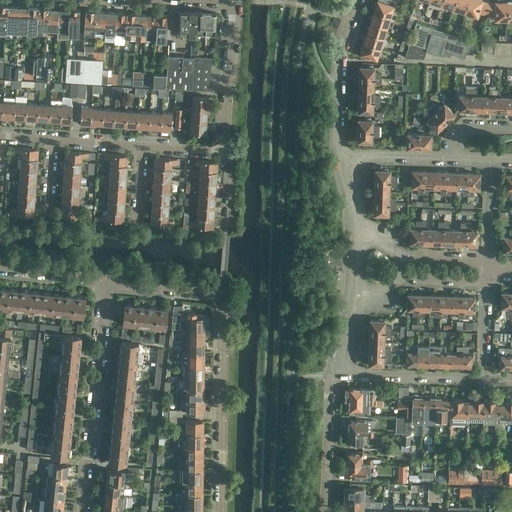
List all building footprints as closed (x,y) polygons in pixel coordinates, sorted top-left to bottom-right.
[(452,9),(454,0),(441,0),(440,5),(452,9)] [(464,12),(467,0),(454,0),(452,9),(464,12)] [(467,0),(464,12),(477,17),(478,14),(481,1),(481,0),(467,0)] [(508,2),(503,2),(503,1),(502,0),(501,0),(497,0),(498,0),(497,1),(497,2),(495,2),(495,4),(494,17),(494,20),(508,20),(508,2)] [(389,17),(393,6),(378,1),(377,1),(377,3),(376,4),(375,6),(375,8),(374,12),(389,17)] [(485,15),(488,3),(481,1),(478,14),(485,15)] [(494,17),(495,4),(488,3),(485,15),(494,17)] [(16,32),(18,7),(8,6),(6,30),(6,32),(16,32)] [(26,33),(28,8),(18,7),(16,32),(26,33)] [(37,34),(37,29),(38,8),(28,7),(28,8),(26,33),(37,34)] [(47,30),(49,9),(49,8),(38,8),(37,29),(47,30)] [(57,30),(58,9),(49,9),(47,30),(57,30)] [(68,31),(69,9),(69,10),(58,9),(57,30),(56,38),(60,39),(60,31),(68,31)] [(79,10),(69,9),(68,31),(68,34),(78,35),(79,10)] [(95,33),(96,12),(96,11),(85,11),(84,35),(94,36),(94,33),(95,33)] [(187,31),(188,11),(178,11),(177,31),(187,31)] [(196,36),(197,12),(188,11),(187,31),(186,35),(196,36)] [(104,34),(106,12),(96,12),(95,33),(104,34)] [(115,34),(116,13),(106,12),(104,34),(115,34)] [(124,43),(125,39),(126,13),(116,12),(116,13),(115,34),(114,42),(124,43)] [(205,33),(206,14),(202,14),(202,12),(197,12),(196,36),(196,33),(205,33)] [(386,27),(389,17),(374,12),(373,16),(371,17),(370,19),(371,21),(371,22),(386,27)] [(135,40),(137,14),(126,13),(125,39),(135,40)] [(211,14),(206,14),(205,33),(215,34),(216,13),(211,13),(211,14)] [(424,16),(412,13),(410,15),(415,19),(422,21),(424,16)] [(145,40),(147,15),(137,14),(135,40),(145,40)] [(156,41),(157,15),(157,16),(147,15),(145,40),(156,41)] [(166,42),(167,16),(157,15),(156,41),(166,42)] [(383,38),(386,27),(371,22),(369,26),(368,27),(367,30),(368,31),(367,33),(383,38)] [(473,42),(446,33),(415,23),(405,57),(423,59),(425,51),(439,55),(439,54),(444,56),(445,53),(464,59),(466,52),(472,51),(473,42)] [(379,48),(383,38),(367,33),(366,37),(365,38),(364,40),(364,42),(364,43),(379,48)] [(376,59),(379,48),(364,43),(362,47),(361,48),(360,51),(361,52),(360,54),(376,59)] [(93,56),(94,52),(94,47),(85,47),(84,55),(93,56)] [(94,52),(93,56),(93,57),(97,60),(97,61),(102,61),(103,61),(103,53),(94,52)] [(192,89),(194,57),(168,56),(167,74),(166,88),(192,89)] [(37,57),(36,79),(44,80),(45,67),(45,58),(37,57)] [(210,65),(213,65),(214,59),(204,58),(204,60),(202,60),(202,58),(194,57),(192,89),(208,90),(208,89),(208,83),(209,83),(209,81),(208,81),(209,76),(210,73),(209,73),(209,68),(210,68),(210,65)] [(67,59),(65,81),(65,82),(101,84),(102,61),(97,61),(67,59)] [(5,77),(13,78),(14,66),(6,65),(5,77)] [(360,67),(359,78),(381,79),(381,73),(374,73),(374,67),(373,67),(372,66),(369,66),(368,67),(360,67)] [(13,78),(21,78),(22,68),(14,68),(13,78)] [(111,84),(122,84),(123,74),(112,74),(111,84)] [(166,88),(167,74),(158,74),(157,87),(166,88)] [(380,85),(381,79),(359,78),(359,89),(373,89),(373,84),(380,85)] [(482,110),(482,96),(476,96),(476,89),(476,87),(471,86),(471,88),(470,110),(482,110)] [(471,88),(465,88),(465,96),(459,95),(458,110),(470,110),(471,88)] [(372,95),(373,90),(373,89),(359,89),(358,100),(380,101),(380,95),(372,95)] [(494,111),(494,89),(488,89),(488,97),(482,96),(482,110),(494,111)] [(505,111),(506,97),(499,97),(500,89),(494,89),(494,111),(505,111)] [(193,96),(192,108),(207,109),(208,97),(193,96)] [(380,107),(380,101),(358,100),(358,112),(372,112),(372,107),(380,107)] [(14,118),(15,103),(3,102),(2,117),(14,118)] [(26,119),(27,104),(15,103),(14,118),(26,119)] [(90,123),(91,108),(92,107),(91,107),(92,105),(89,104),(89,107),(87,107),(87,103),(82,103),(81,106),(80,124),(90,125),(90,123)] [(454,114),(444,104),(439,109),(434,103),(430,107),(445,123),(454,114)] [(37,119),(38,105),(27,104),(26,119),(37,119)] [(49,120),(50,105),(38,105),(37,119),(49,120)] [(60,121),(62,106),(50,105),(49,120),(60,121)] [(62,105),(62,106),(60,121),(61,121),(60,123),(71,123),(72,106),(62,105)] [(437,131),(445,123),(430,107),(426,111),(431,117),(427,120),(437,131)] [(102,124),(103,109),(91,108),(90,123),(102,124)] [(206,121),(207,109),(192,108),(191,120),(206,121)] [(114,125),(115,110),(103,109),(102,124),(114,125)] [(125,126),(126,111),(115,110),(114,125),(125,126)] [(137,127),(138,112),(126,111),(125,126),(137,127)] [(149,127),(150,113),(138,112),(137,127),(149,127)] [(161,113),(160,128),(160,130),(171,130),(172,113),(162,112),(161,113)] [(160,128),(161,113),(150,113),(149,127),(160,128)] [(358,120),(357,130),(379,131),(379,126),(372,125),(372,120),(371,120),(370,119),(367,119),(366,120),(358,120)] [(205,133),(206,121),(191,120),(190,132),(205,133)] [(371,142),(371,137),(379,137),(379,131),(357,130),(357,141),(365,142),(366,143),(369,143),(371,142)] [(418,148),(419,134),(407,134),(406,148),(418,148)] [(431,134),(427,134),(419,134),(418,148),(430,148),(431,134)] [(37,160),(38,149),(16,147),(16,152),(22,153),(21,159),(37,160)] [(81,163),(81,157),(87,157),(87,159),(94,159),(95,153),(87,153),(88,152),(66,151),(65,162),(81,163)] [(106,154),(106,158),(111,159),(111,165),(127,166),(128,155),(106,154)] [(156,157),(155,168),(171,169),(171,163),(177,164),(177,159),(156,157)] [(36,171),(37,160),(21,159),(20,170),(36,171)] [(196,160),(196,161),(195,165),(201,165),(201,172),(217,173),(217,162),(196,160)] [(80,174),(81,163),(65,162),(64,173),(80,174)] [(126,177),(127,166),(111,165),(110,176),(126,177)] [(170,180),(171,169),(155,168),(154,179),(170,180)] [(397,176),(389,176),(389,170),(388,169),(385,169),(383,170),(375,170),(375,179),(374,179),(374,181),(396,182),(397,176)] [(36,182),(36,171),(20,170),(20,181),(36,182)] [(423,194),(424,171),(412,171),(412,186),(417,186),(417,194),(423,194)] [(434,187),(435,172),(424,171),(423,194),(428,195),(428,187),(434,187)] [(216,184),(217,173),(201,172),(200,183),(216,184)] [(445,195),(446,172),(435,172),(434,187),(440,187),(439,195),(445,195)] [(457,188),(457,173),(446,172),(445,195),(450,196),(451,188),(457,188)] [(79,185),(80,175),(80,174),(64,173),(63,184),(79,185)] [(468,196),(468,173),(457,173),(457,188),(462,188),(462,196),(468,196)] [(479,173),(468,173),(468,196),(473,196),(473,188),(479,189),(479,187),(480,186),(480,183),(479,181),(479,173)] [(511,197),(511,174),(505,174),(505,182),(503,184),(503,186),(505,188),(505,189),(510,190),(509,197),(511,197)] [(125,188),(126,177),(110,176),(109,187),(125,188)] [(169,191),(170,180),(154,179),(153,190),(169,191)] [(35,193),(36,182),(20,181),(19,192),(35,193)] [(396,187),(396,182),(374,181),(374,183),(375,183),(375,192),(389,192),(389,187),(396,187)] [(215,195),(216,184),(200,183),(199,194),(215,195)] [(79,196),(79,185),(63,184),(63,195),(79,196)] [(124,199),(125,188),(109,187),(108,198),(124,199)] [(168,202),(169,191),(153,190),(152,201),(168,202)] [(34,204),(35,193),(19,192),(18,203),(34,204)] [(396,204),(396,198),(388,198),(389,192),(375,192),(374,201),(373,201),(373,203),(396,204)] [(214,206),(215,195),(199,194),(198,205),(214,206)] [(78,207),(79,196),(63,195),(62,206),(78,207)] [(124,210),(124,199),(108,198),(108,209),(124,210)] [(168,213),(168,205),(168,202),(152,201),(152,212),(168,213)] [(33,215),(34,204),(18,203),(17,209),(12,209),(11,214),(33,215)] [(395,210),(396,204),(373,203),(373,205),(374,205),(374,214),(382,214),(383,216),(386,216),(387,215),(388,215),(388,210),(395,210)] [(213,217),(214,206),(198,205),(198,216),(213,217)] [(77,213),(78,207),(62,206),(61,217),(83,219),(83,214),(77,213)] [(123,221),(124,210),(108,209),(107,215),(101,215),(101,220),(123,221)] [(167,220),(168,213),(152,212),(151,223),(173,225),(173,220),(167,220)] [(213,228),(213,217),(198,216),(197,222),(191,221),(191,226),(213,228)] [(421,243),(421,221),(415,221),(415,227),(414,227),(410,227),(410,229),(409,230),(408,233),(410,234),(410,242),(421,243)] [(432,243),(432,229),(426,229),(426,221),(421,221),(421,243),(432,243)] [(443,244),(444,222),(438,222),(437,229),(432,229),(432,243),(443,244)] [(454,244),(454,230),(448,230),(449,222),(444,222),(443,244),(454,244)] [(465,244),(466,223),(460,223),(460,230),(454,230),(454,244),(465,244)] [(471,223),(466,223),(465,244),(476,245),(476,237),(478,235),(478,233),(477,231),(473,230),(471,231),(471,223)] [(511,250),(511,229),(508,229),(508,237),(503,237),(502,238),(502,241),(503,243),(503,251),(511,250)] [(0,307),(6,308),(8,289),(0,288),(0,307)] [(17,310),(19,291),(8,289),(6,308),(17,310)] [(28,311),(30,292),(19,291),(17,310),(28,311)] [(39,312),(41,293),(30,292),(28,311),(39,312)] [(511,315),(511,307),(511,292),(502,293),(501,300),(500,302),(500,305),(501,306),(501,307),(506,307),(506,315),(511,315)] [(51,313),(53,294),(41,293),(39,312),(51,313)] [(62,315),(64,295),(53,294),(51,313),(62,315)] [(418,317),(419,295),(408,294),(407,302),(406,303),(406,306),(407,308),(412,308),(412,316),(418,317)] [(73,316),(75,297),(64,295),(62,315),(73,316)] [(429,309),(430,295),(419,295),(418,317),(423,317),(424,309),(429,309)] [(440,317),(441,295),(430,295),(429,309),(435,309),(434,317),(440,317)] [(452,310),(452,296),(441,295),(440,317),(445,318),(446,310),(452,310)] [(462,318),(463,296),(452,296),(452,310),(457,310),(456,318),(462,318)] [(474,297),(463,296),(462,318),(468,318),(468,311),(474,311),(474,310),(475,309),(475,306),(474,305),(474,297)] [(85,298),(75,297),(73,316),(83,317),(85,298)] [(132,324),(134,305),(124,304),(122,323),(132,324)] [(143,326),(145,307),(134,305),(132,324),(143,326)] [(154,327),(156,308),(145,307),(143,326),(154,327)] [(167,309),(156,308),(154,327),(165,328),(167,309)] [(172,322),(176,323),(177,318),(182,318),(182,312),(173,312),(172,322)] [(188,329),(188,330),(203,330),(203,329),(205,329),(205,323),(203,323),(203,315),(195,315),(195,318),(188,317),(188,322),(184,322),(184,329),(188,329)] [(370,320),(370,331),(391,332),(392,326),(384,326),(384,324),(384,320),(382,319),(379,319),(378,320),(370,320)] [(477,330),(477,322),(472,322),(472,323),(466,323),(465,330),(477,330)] [(0,328),(0,335),(10,337),(11,329),(0,328)] [(203,341),(203,330),(188,330),(188,341),(203,341)] [(391,338),(391,332),(370,331),(369,342),(383,343),(383,337),(391,338)] [(81,336),(63,334),(63,335),(60,335),(44,333),(44,340),(59,341),(59,339),(63,340),(61,354),(79,356),(81,336)] [(0,356),(8,358),(10,337),(0,335),(0,356)] [(119,359),(118,362),(136,363),(139,343),(121,341),(119,359)] [(203,353),(203,341),(188,341),(188,353),(203,353)] [(383,349),(383,343),(369,342),(369,353),(390,354),(390,348),(383,349)] [(416,366),(417,345),(406,345),(405,365),(416,366)] [(428,366),(428,346),(417,345),(416,366),(428,366)] [(439,367),(439,346),(428,346),(428,366),(439,367)] [(450,367),(450,353),(445,353),(445,346),(439,346),(439,367),(450,367)] [(461,367),(462,347),(456,347),(456,353),(450,353),(450,367),(461,367)] [(468,347),(462,347),(461,367),(472,368),(473,360),(474,359),(474,356),(473,355),(473,354),(467,353),(468,347)] [(510,369),(510,349),(499,349),(499,355),(498,357),(497,360),(499,361),(498,369),(510,369)] [(203,365),(203,353),(188,353),(187,364),(203,365)] [(390,360),(390,354),(369,353),(368,364),(376,364),(378,366),(381,366),(382,365),(383,365),(383,360),(390,360)] [(77,376),(79,356),(61,354),(59,374),(77,376)] [(0,377),(6,378),(8,358),(0,356),(0,377)] [(134,383),(136,363),(118,362),(116,381),(134,383)] [(203,377),(203,365),(187,364),(187,376),(203,377)] [(75,396),(77,376),(59,374),(57,394),(75,396)] [(203,388),(203,377),(187,376),(187,388),(203,388)] [(132,403),(134,383),(116,381),(114,401),(132,403)] [(369,388),(348,387),(348,399),(370,400),(371,400),(372,395),(369,395),(369,388)] [(203,400),(203,388),(187,388),(187,400),(203,400)] [(408,389),(407,389),(400,389),(400,399),(408,399),(408,389)] [(73,416),(75,396),(57,394),(55,414),(73,416)] [(423,416),(423,396),(412,396),(411,406),(411,415),(423,416)] [(435,413),(435,396),(423,396),(423,416),(434,416),(435,413)] [(450,409),(451,399),(447,399),(447,397),(435,396),(435,413),(434,416),(434,422),(446,423),(447,409),(450,409)] [(368,405),(370,405),(370,400),(348,399),(348,404),(346,405),(346,409),(348,410),(347,411),(349,412),(349,414),(364,414),(364,412),(367,412),(368,405)] [(451,399),(450,423),(466,423),(467,399),(451,399)] [(202,412),(203,400),(187,400),(187,412),(202,412)] [(483,422),(484,400),(472,400),(468,400),(467,421),(482,422),(483,422)] [(499,426),(499,422),(500,401),(495,401),(495,400),(484,400),(483,422),(482,422),(482,425),(495,425),(494,430),(499,430),(499,426)] [(511,400),(504,401),(500,401),(499,422),(511,422),(511,400)] [(130,423),(132,403),(114,401),(112,421),(130,423)] [(410,416),(410,403),(397,403),(397,409),(404,410),(403,416),(410,416)] [(71,436),(73,416),(55,414),(53,434),(71,436)] [(399,431),(398,433),(409,433),(410,419),(399,418),(399,420),(397,420),(396,431),(399,431)] [(347,419),(347,431),(364,432),(371,432),(371,421),(347,419)] [(128,443),(130,423),(112,421),(110,441),(128,443)] [(187,421),(187,433),(202,433),(202,421),(187,421)] [(26,424),(20,423),(19,423),(18,436),(25,436),(26,424)] [(363,444),(364,432),(347,431),(346,443),(363,444)] [(202,445),(202,433),(187,433),(186,445),(202,445)] [(68,456),(71,436),(53,434),(50,454),(68,456)] [(409,446),(410,435),(401,435),(401,445),(409,446)] [(126,463),(128,443),(110,441),(108,461),(126,463)] [(202,457),(202,445),(186,445),(186,457),(202,457)] [(362,452),(346,452),(346,463),(362,464),(362,452)] [(202,469),(202,457),(186,457),(186,469),(202,469)] [(21,474),(23,461),(15,460),(14,473),(15,473),(21,474)] [(67,465),(54,463),(49,463),(47,475),(66,477),(67,465)] [(370,477),(371,464),(362,464),(346,463),(345,476),(349,476),(370,477)] [(398,465),(398,482),(407,483),(407,466),(398,465)] [(202,482),(202,469),(186,469),(180,469),(180,481),(186,481),(202,482)] [(124,472),(107,470),(106,482),(123,484),(123,481),(124,481),(125,481),(125,480),(126,479),(126,478),(126,477),(126,476),(125,475),(124,474),(124,472)] [(459,484),(460,477),(460,471),(449,471),(449,476),(449,483),(459,484)] [(433,482),(433,476),(433,473),(421,472),(421,476),(421,482),(433,482)] [(66,477),(47,475),(46,487),(65,489),(66,477)] [(202,494),(202,482),(186,481),(186,493),(202,494)] [(122,496),(123,484),(106,482),(105,494),(117,495),(122,496)] [(64,500),(65,489),(46,487),(45,498),(64,500)] [(360,488),(352,487),(345,487),(345,489),(344,490),(344,498),(345,499),(363,499),(367,499),(368,499),(368,495),(363,495),(363,488),(360,488)] [(445,489),(434,488),(433,501),(439,501),(439,493),(445,493),(445,489)] [(201,506),(202,497),(202,494),(186,493),(182,493),(181,505),(186,506),(201,506)] [(122,496),(117,495),(105,494),(103,506),(115,507),(121,508),(122,496)] [(62,511),(64,500),(45,498),(43,511),(62,511)] [(371,505),(367,505),(363,505),(363,499),(345,499),(344,511),(352,511),(358,511),(359,511),(362,511),(361,511),(370,511),(370,510),(371,511),(371,505)]
